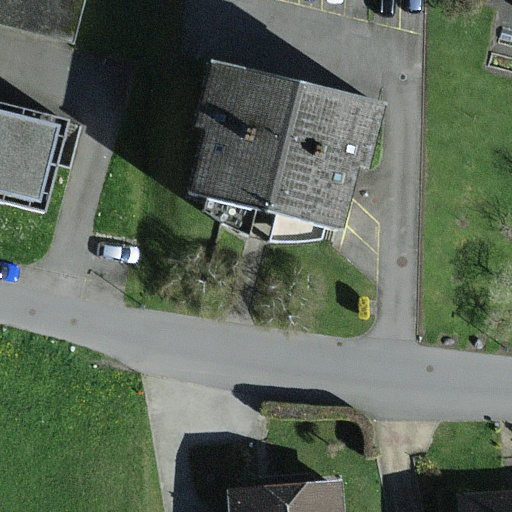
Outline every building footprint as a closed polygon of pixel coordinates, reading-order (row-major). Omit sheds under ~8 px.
[(0,0),(0,23),(75,42),(85,0),(0,0)] [(394,99),(212,55),(203,91),(195,126),(210,130),(196,189),(350,227),(365,164),(377,167),(394,99)] [(0,200),(46,211),(69,116),(7,101),(9,90),(0,87),(0,200)] [(347,511),(346,479),(232,487),(234,511),(347,511)] [(511,511),(511,489),(462,492),(463,511),(511,511)]
